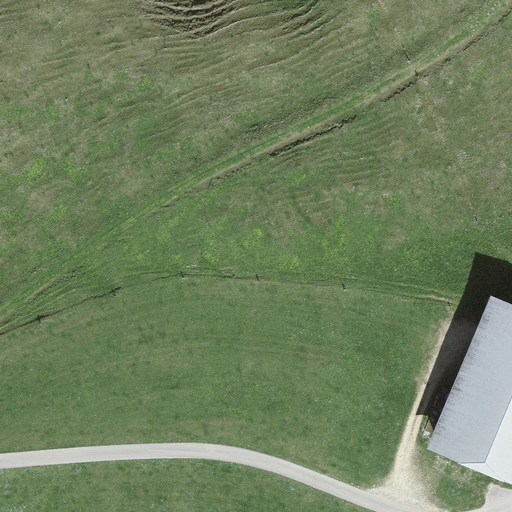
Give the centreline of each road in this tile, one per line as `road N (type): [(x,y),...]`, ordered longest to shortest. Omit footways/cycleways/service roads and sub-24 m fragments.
road 1 (track): [(499,0),(404,75),(161,200),(0,305)]
road 2 (track): [(409,511),(215,448),(0,457)]
